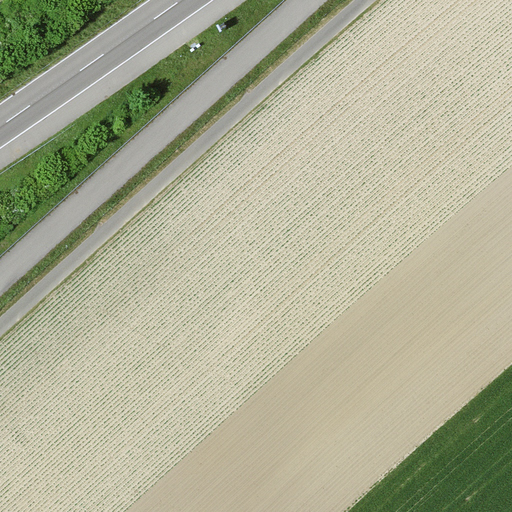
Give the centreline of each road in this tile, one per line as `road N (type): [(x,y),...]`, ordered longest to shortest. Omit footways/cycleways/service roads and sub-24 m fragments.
road 1 (track): [(0,327),(366,0)]
road 2 (motorway): [(0,126),(180,0)]
